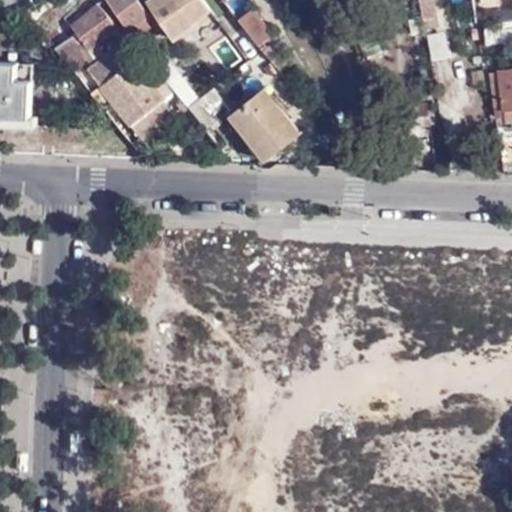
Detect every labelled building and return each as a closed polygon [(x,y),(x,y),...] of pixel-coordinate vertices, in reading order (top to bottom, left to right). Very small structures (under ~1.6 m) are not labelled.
[(136,0),(107,0),(122,19),(140,6),(136,0)] [(211,10),(203,0),(150,0),(147,2),(173,40),(193,25),(193,23),(211,10)] [(423,0),(428,21),(443,18),(438,0),(423,0)] [(99,3),(72,25),(91,50),(119,26),(99,3)] [(148,17),(140,6),(122,19),(129,29),(130,29),(148,17)] [(251,7),(237,18),(257,44),(271,32),(251,7)] [(431,57),(449,55),(446,29),(428,31),(431,57)] [(352,36),(350,30),(342,34),(344,40),(352,36)] [(72,36),(56,46),(73,67),(85,57),(72,36)] [(132,124),(163,100),(121,44),(89,70),(132,124)] [(0,122),(31,124),(34,77),(19,77),(20,59),(0,58),(0,122)] [(511,68),(491,71),(495,104),(505,103),(507,118),(511,116),(511,68)] [(234,109),(217,86),(190,106),(208,129),(234,109)] [(256,110),(248,100),(231,114),(264,156),(277,144),(282,149),(301,134),(272,97),(256,110)] [(172,111),(163,100),(132,124),(142,135),(172,111)] [(511,124),(498,125),(504,172),(511,172),(511,124)]
